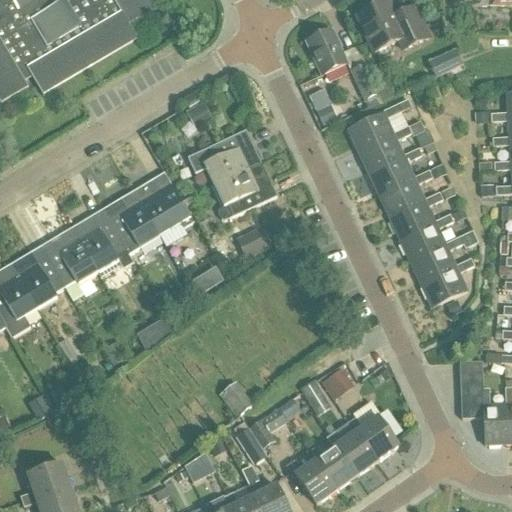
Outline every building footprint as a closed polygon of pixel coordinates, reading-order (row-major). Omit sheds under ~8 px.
[(153,12),(146,0),(0,0),(0,103),(1,105),(0,105),(0,107),(0,108),(29,91),(25,85),(32,81),(43,99),(45,98),(43,96),(135,42),(136,44),(138,43),(129,28),(156,13),(155,11),(153,12)] [(511,0),(432,0),(432,4),(456,5),(472,5),(472,9),(494,10),(494,9),(511,9),(511,0)] [(396,19),(389,4),(356,20),(373,56),(399,44),(403,53),(428,41),(414,10),(396,19)] [(321,79),(347,67),(332,33),(306,45),(321,79)] [(435,80),(461,69),(454,55),(429,66),(435,80)] [(377,94),(378,93),(365,67),(350,74),(364,105),(379,98),(377,94)] [(377,94),(379,98),(380,97),(383,105),(395,99),(392,92),(384,90),(378,93),(377,94)] [(508,118),(491,120),(491,128),(509,126),(509,123),(511,122),(511,97),(507,98),(508,118)] [(383,119),(348,136),(359,159),(394,142),(393,139),(386,124),(401,117),(411,112),(408,103),(397,109),(382,116),(383,119)] [(195,131),(212,122),(203,105),(186,114),(195,131)] [(323,131),(338,123),(330,107),(315,113),(323,131)] [(475,128),(490,127),(489,115),(474,116),(475,128)] [(510,142),(492,144),(493,152),(511,151),(510,147),(511,147),(511,122),(509,123),(509,126),(510,142)] [(394,142),(359,159),(369,181),(405,164),(403,160),(396,146),(411,139),(408,132),(393,139),(394,142)] [(213,189),(261,166),(245,134),(198,156),(187,161),(195,178),(206,173),(213,189)] [(433,147),(424,151),(427,157),(436,153),(433,147)] [(511,166),(494,167),(495,176),(511,174),(511,147),(510,147),(511,151),(511,166)] [(405,164),(369,181),(379,203),(415,186),(414,183),(407,168),(422,161),(418,153),(403,160),(405,164)] [(261,166),(213,189),(223,210),(219,212),(218,216),(221,223),(224,224),(229,222),(276,199),(261,166)] [(443,167),(430,173),(435,184),(448,178),(443,167)] [(415,186),(379,203),(390,224),(426,208),(424,205),(417,190),(432,183),(429,176),(414,183),(415,186)] [(153,182),(132,194),(159,239),(178,228),(184,232),(194,227),(190,220),(174,193),(166,179),(159,183),(155,185),(153,182)] [(511,190),(496,192),(497,201),(511,199),(511,190)] [(451,191),(441,195),(445,204),(455,199),(451,191)] [(122,223),(112,230),(128,257),(159,239),(132,194),(112,206),(122,223)] [(426,208),(390,224),(400,246),(436,229),(435,227),(428,212),(443,205),(439,198),(424,205),(426,208)] [(453,218),(456,225),(466,221),(462,213),(453,218)] [(91,218),(71,231),(98,276),(97,276),(100,282),(121,270),(122,274),(134,267),(128,257),(112,230),(102,236),(91,218)] [(436,229),(400,246),(411,268),(447,251),(445,249),(438,234),(453,227),(450,220),(435,227),(436,229)] [(264,228),(236,242),(246,263),(274,249),(264,228)] [(61,260),(50,266),(65,291),(75,285),(77,288),(97,276),(98,276),(71,231),(50,243),(61,260)] [(447,251),(411,268),(421,290),(457,273),(456,271),(449,256),(464,249),(465,253),(478,247),(473,236),(445,249),(447,251)] [(220,263),(234,256),(225,239),(211,246),(220,263)] [(30,255),(10,267),(36,312),(57,300),(55,298),(65,291),(50,266),(40,272),(30,255)] [(457,273),(421,290),(432,313),(468,296),(459,278),(474,271),(471,264),(456,271),(457,273)] [(0,322),(5,331),(11,342),(31,331),(24,320),(36,312),(10,267),(0,273),(0,322)] [(507,279),(508,271),(506,271),(506,270),(499,270),(499,278),(507,279)] [(189,290),(179,296),(186,307),(195,301),(189,290)] [(511,311),(504,311),(503,321),(511,320),(511,311)] [(511,336),(503,336),(503,345),(511,345),(511,336)] [(511,360),(502,360),(501,369),(511,369),(511,360)] [(482,378),(482,366),(459,367),(459,379),(482,378)] [(335,404),(354,391),(342,373),(322,386),(335,404)] [(460,390),(483,389),(482,378),(459,379),(460,390)] [(317,420),(332,411),(315,384),(301,393),(317,420)] [(236,422),(253,409),(236,385),(218,399),(236,422)] [(480,394),(483,394),(483,389),(460,390),(460,401),(481,400),(480,394)] [(61,390),(49,397),(56,409),(67,403),(61,390)] [(483,394),(480,394),(481,400),(481,411),(484,411),(484,422),(486,450),(511,449),(509,409),(506,409),(490,410),(489,394),(483,394)] [(271,431),(305,411),(298,400),(264,420),(271,431)] [(481,400),(460,401),(461,412),(481,411),(481,400)] [(481,411),(461,412),(461,423),(484,422),(484,411),(481,411)] [(0,439),(12,433),(5,417),(0,419),(0,439)] [(356,435),(377,466),(398,451),(377,421),(362,431),(355,421),(346,427),(353,437),(356,435)] [(261,424),(250,431),(263,452),(274,445),(261,424)] [(243,453),(257,445),(249,432),(248,433),(244,426),(233,433),(237,439),(235,441),(243,453)] [(356,435),(353,437),(342,445),(335,435),(326,442),(333,451),(336,450),(357,480),(377,466),(356,435)] [(254,469),(266,461),(257,445),(243,453),(254,469)] [(217,469),(237,465),(234,450),(214,453),(217,469)] [(336,494),(357,480),(336,450),(333,451),(321,460),(314,450),(305,456),(312,466),(315,464),(336,494)] [(204,481),(214,476),(205,458),(195,463),(204,481)] [(312,466),(301,474),(294,464),(285,470),(293,482),(296,480),(316,509),(336,494),(315,464),(312,466)] [(38,503),(72,491),(64,468),(29,479),(34,493),(21,498),(25,509),(38,504),(38,503)] [(251,502),(256,511),(286,511),(275,489),(259,497),(254,486),(243,491),(249,502),(251,502)] [(78,511),(72,491),(38,503),(38,504),(40,511),(78,511)] [(249,502),(236,508),(231,497),(221,502),(225,511),(229,511),(256,511),(251,502),(249,502)]
